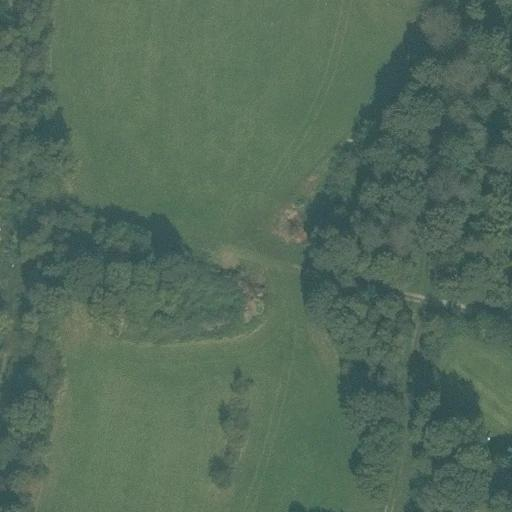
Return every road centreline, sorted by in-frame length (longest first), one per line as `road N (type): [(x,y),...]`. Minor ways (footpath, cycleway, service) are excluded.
road 1 (track): [(385,511),(465,0)]
road 2 (track): [(511,321),(294,279),(292,298),(360,511)]
